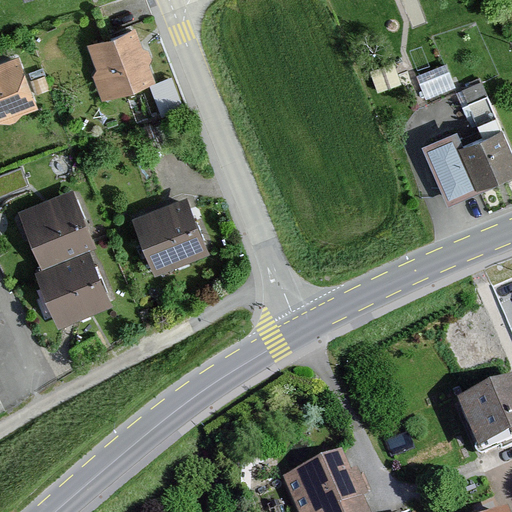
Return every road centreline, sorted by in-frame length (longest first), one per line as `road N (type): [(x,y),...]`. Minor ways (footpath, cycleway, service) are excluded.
road 1 (residential): [(169,0),(302,327)]
road 2 (track): [(278,281),(0,436)]
road 3 (tertiary): [(52,511),(194,392),(302,327)]
road 4 (tertiary): [(511,230),(302,327)]
